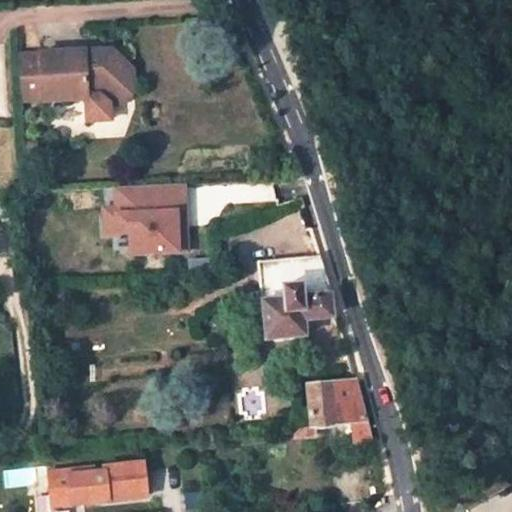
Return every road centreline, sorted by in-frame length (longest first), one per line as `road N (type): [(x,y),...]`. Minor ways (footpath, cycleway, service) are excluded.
road 1 (tertiary): [(398,511),(369,373),(297,136),(239,0)]
road 2 (unknown): [(0,30),(164,0)]
